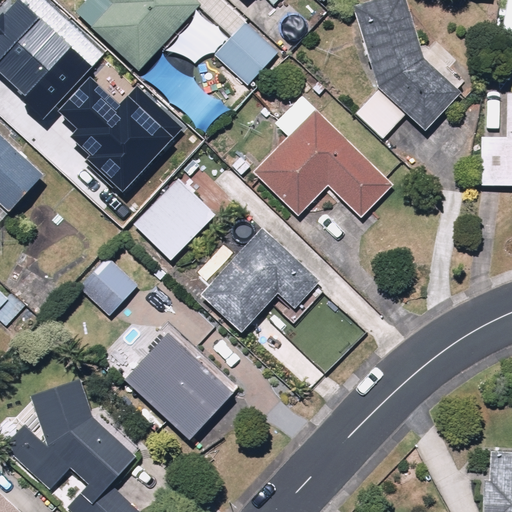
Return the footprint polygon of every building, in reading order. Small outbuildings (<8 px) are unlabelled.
[(35,0),(18,0),(0,20),(0,69),(12,80),(63,24),(35,0)] [(85,0),(76,10),(92,26),(92,27),(139,71),(201,4),(196,0),(85,0)] [(385,85),(387,87),(361,114),(386,138),(412,111),(434,132),(468,94),(429,58),(410,0),(378,0),(360,6),(385,85)] [(282,51),(250,23),(221,57),(253,85),(282,51)] [(23,98),(46,118),(100,58),(63,24),(12,80),(27,94),(23,98)] [(92,76),(59,111),(80,130),(73,137),(92,155),(89,159),(123,191),(181,129),(137,88),(122,104),(92,76)] [(291,135),(256,170),(302,215),(333,184),(366,217),(397,186),(306,97),(279,124),(291,135)] [(0,126),(0,196),(18,213),(53,175),(0,126)] [(249,334),(284,295),(301,310),(328,280),(308,262),(267,226),(205,295),(249,334)] [(144,287),(109,255),(79,289),(113,320),(144,287)] [(0,310),(12,297),(0,286),(0,310)] [(240,393),(175,332),(128,382),(193,443),(240,393)] [(99,419),(87,378),(36,395),(42,417),(10,444),(58,489),(76,470),(92,485),(70,509),(72,511),(143,511),(116,487),(144,457),(99,419)] [(486,511),(511,511),(511,451),(495,450),(493,478),(487,477),(486,511)] [(25,511),(0,487),(0,511),(25,511)]
